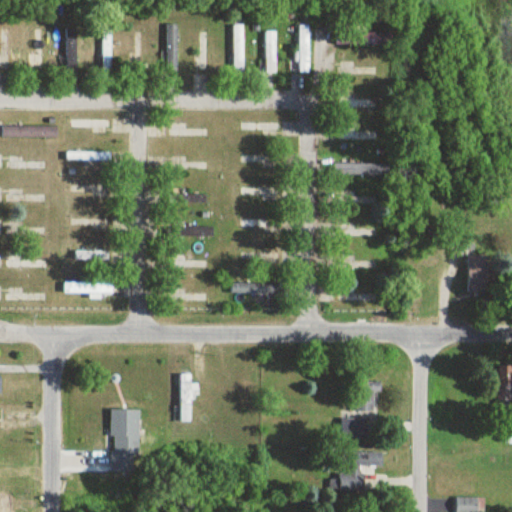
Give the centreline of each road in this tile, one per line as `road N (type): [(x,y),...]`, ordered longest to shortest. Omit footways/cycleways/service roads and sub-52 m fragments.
road 1 (residential): [(0,334),(511,334)]
road 2 (residential): [(298,105),(0,106)]
road 3 (residential): [(309,335),(296,46)]
road 4 (residential): [(140,101),(145,332)]
road 5 (residential): [(49,511),(57,335)]
road 6 (residential): [(418,511),(419,335)]
